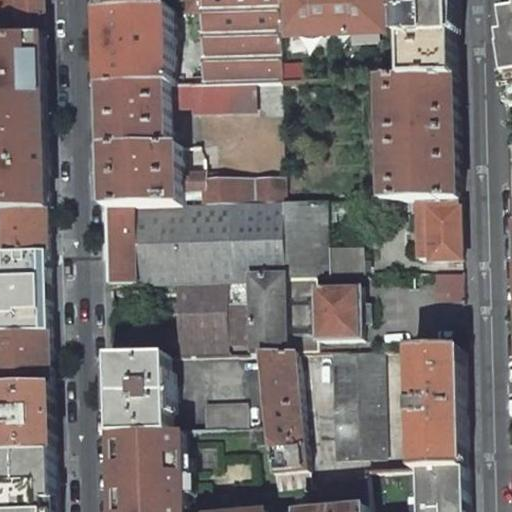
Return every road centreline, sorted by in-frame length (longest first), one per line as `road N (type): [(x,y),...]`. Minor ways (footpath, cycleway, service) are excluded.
road 1 (residential): [(90,511),(76,0)]
road 2 (residential): [(485,0),(498,511)]
